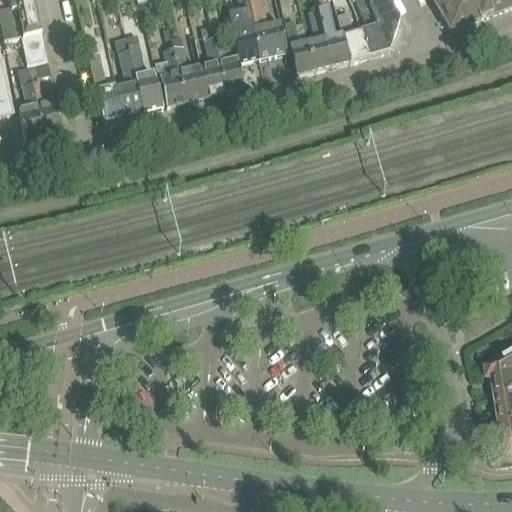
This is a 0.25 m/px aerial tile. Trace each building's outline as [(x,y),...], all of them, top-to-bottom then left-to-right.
[(6,0),(9,13),(0,14),(0,31),(3,46),(20,42),(27,70),(47,65),(33,0),(6,0)] [(203,0),(196,0),(199,10),(206,9),(203,0)] [(239,17),(228,19),(232,39),(237,64),(238,69),(258,64),(252,35),(253,34),(249,12),(245,13),(244,8),(249,6),(247,0),(235,0),(237,9),(239,17)] [(260,0),(247,0),(249,6),(244,8),(245,13),(249,12),(253,34),(252,35),(258,64),(286,58),(280,28),(267,30),(260,0)] [(361,0),(364,0),(387,57),(389,56),(399,26),(383,0),(350,0),(352,3),(361,0)] [(364,0),(361,0),(353,3),(366,34),(359,37),(367,63),(387,57),(364,0)] [(448,0),(429,0),(450,34),(467,28),(456,0),(449,0),(448,0)] [(456,0),(467,28),(485,22),(477,0),(456,0)] [(477,0),(485,22),(503,15),(497,0),(477,0)] [(511,0),(497,0),(503,15),(511,11),(511,0)] [(332,72),(348,68),(341,40),(334,42),(327,13),(318,15),(332,72)] [(215,14),(207,16),(211,32),(212,40),(221,38),(215,14)] [(315,76),(332,72),(318,15),(307,18),(314,46),(308,48),(315,76)] [(348,68),(351,67),(367,63),(359,37),(352,38),(347,18),(337,21),(341,40),(348,68)] [(284,29),(296,81),(315,76),(308,48),(299,50),(293,26),(284,29)] [(209,70),(200,72),(207,102),(226,98),(212,40),(211,32),(201,34),(209,70)] [(221,38),(212,40),(226,98),(244,94),(238,69),(237,64),(227,66),(221,38)] [(84,43),(88,61),(98,58),(94,40),(84,43)] [(125,43),(128,56),(143,118),(163,113),(155,78),(145,80),(136,40),(125,43)] [(183,52),(172,54),(185,108),(203,103),(207,102),(200,72),(188,75),(183,52)] [(165,66),(156,68),(166,112),(185,108),(172,54),(163,57),(165,66)] [(125,89),(114,92),(121,123),(143,118),(128,56),(118,58),(125,89)] [(88,61),(87,61),(103,127),(121,123),(114,92),(106,94),(98,58),(88,61)] [(0,61),(0,121),(14,119),(0,61)] [(48,69),(28,74),(44,141),(62,137),(55,106),(45,109),(39,82),(50,80),(48,69)] [(28,74),(17,76),(26,113),(18,115),(25,146),(44,141),(28,74)] [(511,375),(511,358),(487,373),(489,383),(493,382),(508,380),(507,377),(511,375)] [(508,380),(493,382),(497,401),(511,398),(511,375),(507,377),(508,380)] [(511,398),(497,401),(502,431),(511,429),(511,398)] [(504,444),(500,446),(502,456),(506,457),(506,460),(511,458),(511,429),(502,431),(504,444)]
